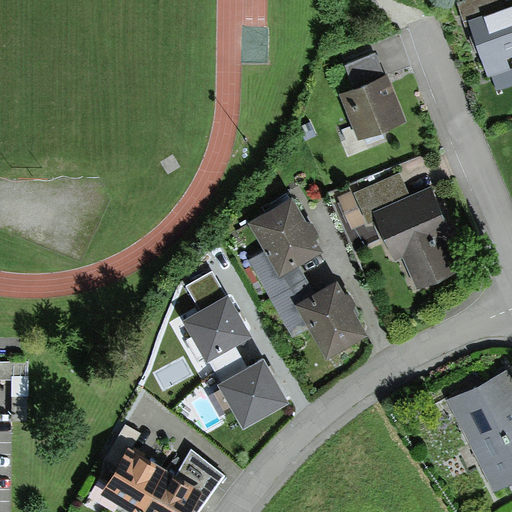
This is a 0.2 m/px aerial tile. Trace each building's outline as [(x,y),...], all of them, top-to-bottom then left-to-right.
[(466,27),(470,26),(468,21),(505,9),(501,0),(465,0),(457,3),(466,27)] [(470,26),(489,78),(511,69),(507,58),(511,56),(511,5),(505,9),(468,21),(470,26)] [(345,67),(353,89),(385,76),(376,54),(345,67)] [(353,89),(339,94),(359,143),(408,124),(388,75),(385,76),(353,89)] [(372,212),(409,196),(399,175),(357,195),(369,223),(375,220),(372,212)] [(444,237),(454,232),(431,185),(409,196),(372,212),(375,220),(395,261),(403,257),(418,289),(459,270),(444,237)] [(294,198),(250,224),(266,253),(280,277),(299,267),(325,251),(294,198)] [(280,277),(266,253),(251,262),(293,339),(309,330),(295,305),(315,294),(299,267),(280,277)] [(212,272),(187,286),(201,311),(227,296),(212,272)] [(315,294),(295,305),(309,330),(324,359),(369,334),(340,281),(315,294)] [(201,311),(183,321),(206,363),(210,361),(236,346),(253,337),(229,295),(227,296),(201,311)] [(236,346),(210,361),(222,383),(249,368),(236,346)] [(222,383),(219,385),(244,428),(289,402),(264,359),(249,368),(222,383)] [(19,417),(34,417),(32,361),(5,361),(6,377),(17,376),(19,417)] [(511,377),(508,370),(447,399),(495,494),(511,485),(511,377)] [(111,416),(79,472),(125,496),(152,442),(111,416)] [(170,511),(197,469),(152,442),(125,496),(157,511),(170,511)]
